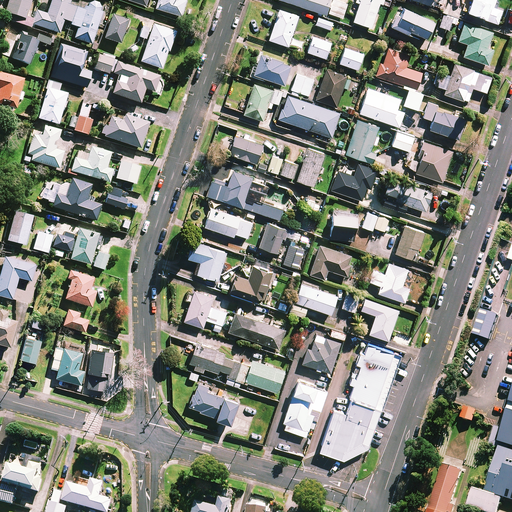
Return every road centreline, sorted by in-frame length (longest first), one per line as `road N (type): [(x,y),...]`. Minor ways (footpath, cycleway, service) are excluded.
road 1 (residential): [(147,438),(147,253),(232,0)]
road 2 (tertiary): [(511,118),(379,503)]
road 3 (residential): [(379,503),(147,438)]
road 4 (residential): [(147,438),(0,396)]
road 5 (unknown): [(302,481),(350,342)]
